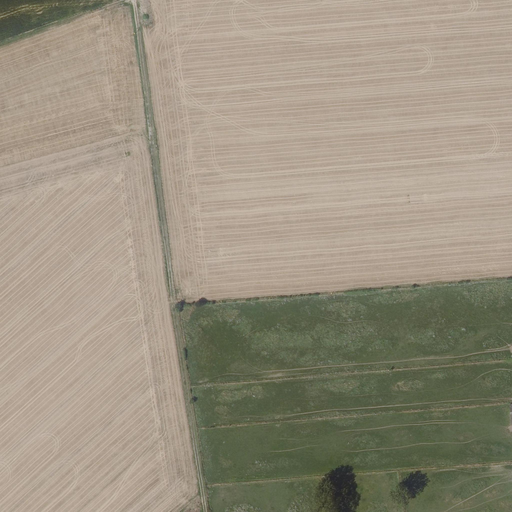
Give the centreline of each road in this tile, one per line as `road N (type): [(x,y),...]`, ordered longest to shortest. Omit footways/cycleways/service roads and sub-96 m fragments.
road 1 (track): [(206,511),(132,0)]
road 2 (track): [(127,0),(0,45)]
